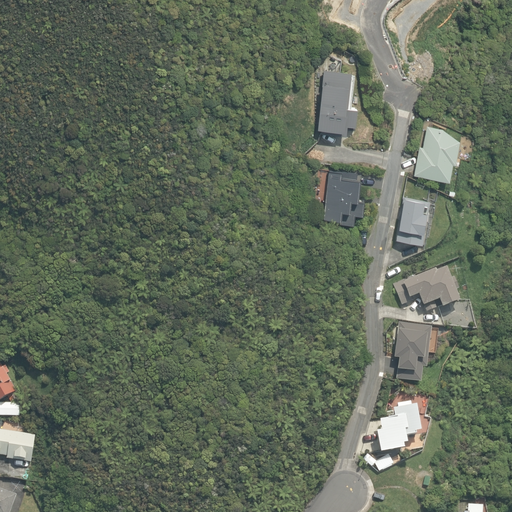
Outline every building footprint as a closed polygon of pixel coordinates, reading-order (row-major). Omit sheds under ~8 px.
[(350,108),(354,74),(324,70),(322,84),(316,128),(319,129),(318,133),(344,136),(345,129),(354,130),(357,109),(350,108)] [(418,146),(413,176),(447,182),(450,163),(453,164),(458,140),(439,128),(425,127),(421,147),(418,146)] [(328,170),(322,218),(337,220),(337,223),(356,225),(357,217),(367,218),(369,204),(357,202),(361,174),(328,170)] [(426,201),(403,197),(398,229),(394,228),(392,239),(419,243),(426,201)] [(435,269),(413,278),(412,275),(390,284),(398,305),(417,297),(423,312),(438,306),(436,301),(439,300),(442,308),(458,301),(453,288),(456,287),(450,274),(448,275),(445,268),(436,271),(435,269)] [(395,358),(400,359),(396,380),(421,384),(424,367),(427,367),(432,327),(399,322),(395,358)] [(0,401),(7,397),(11,403),(19,398),(15,392),(16,391),(7,375),(10,373),(5,365),(3,367),(0,362),(0,401)] [(19,403),(0,402),(0,416),(19,416),(19,403)] [(415,432),(420,431),(415,405),(391,409),(392,416),(379,419),(381,431),(376,431),(380,453),(403,449),(402,443),(407,443),(406,436),(415,434),(415,432)] [(7,458),(31,461),(35,435),(11,431),(0,429),(0,454),(7,455),(7,458)] [(0,511),(9,511),(16,494),(0,488),(0,511)]
